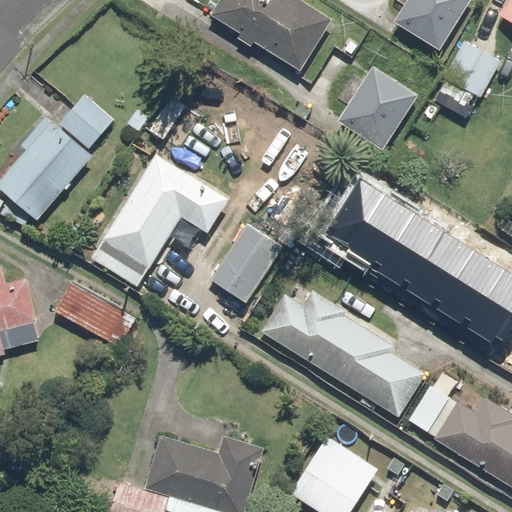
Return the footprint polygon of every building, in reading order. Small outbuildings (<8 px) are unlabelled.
[(288,0),(221,0),(212,15),(297,67),(325,23),(288,0)] [(409,0),(395,24),(438,50),(468,0),(409,0)] [(511,0),(506,0),(502,7),(511,12),(511,0)] [(481,95),(499,59),(465,42),(447,78),(481,95)] [(343,121),(383,146),(414,97),(374,72),(343,121)] [(204,107),(177,89),(150,130),(177,148),(204,107)] [(85,97),(62,122),(89,147),(112,121),(85,97)] [(0,179),(0,186),(37,220),(93,158),(53,121),(0,179)] [(158,154),(104,237),(151,267),(183,217),(209,233),(229,199),(203,183),(158,154)] [(511,274),(361,180),(329,231),(506,341),(511,331),(511,274)] [(215,284),(248,305),(284,247),(251,226),(215,284)] [(2,266),(0,266),(0,331),(37,322),(27,280),(7,285),(2,266)] [(73,278),(54,310),(109,343),(128,310),(73,278)] [(294,290),(267,331),(395,415),(422,373),(294,290)] [(511,423),(465,393),(437,437),(511,485),(511,423)] [(264,448),(227,437),(221,454),(160,439),(147,490),(232,511),(244,511),(252,482),(254,483),(264,448)] [(292,492),(322,511),(348,511),(376,469),(328,437),(292,492)]
